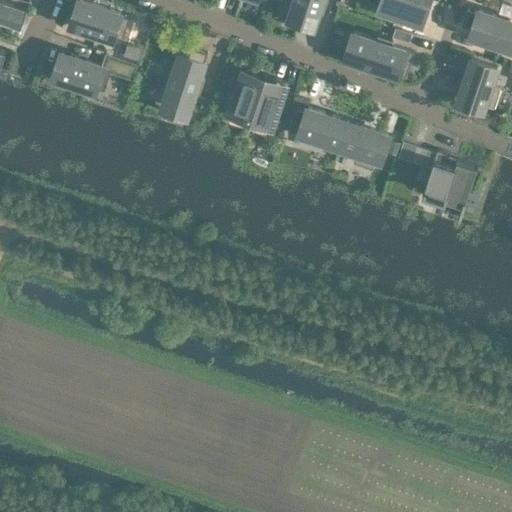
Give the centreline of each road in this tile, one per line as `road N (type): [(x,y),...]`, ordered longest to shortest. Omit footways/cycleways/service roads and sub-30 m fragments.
road 1 (unknown): [(0,245),(422,387),(511,407)]
road 2 (residential): [(161,0),(511,148)]
